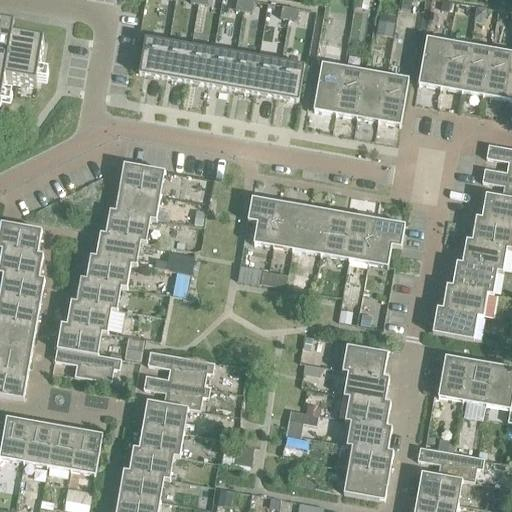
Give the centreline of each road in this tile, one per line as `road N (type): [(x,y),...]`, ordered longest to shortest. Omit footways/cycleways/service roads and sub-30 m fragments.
road 1 (residential): [(432,184),(129,131),(82,140),(0,184)]
road 2 (residential): [(432,184),(392,511)]
